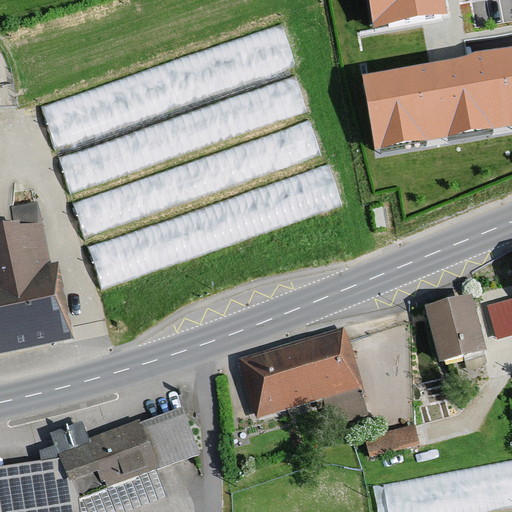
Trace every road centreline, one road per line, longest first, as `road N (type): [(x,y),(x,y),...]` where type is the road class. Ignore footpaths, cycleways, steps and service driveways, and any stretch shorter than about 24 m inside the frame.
road 1 (primary): [(511,222),(199,345)]
road 2 (primary): [(199,345),(0,402)]
road 3 (residential): [(199,345),(214,511)]
